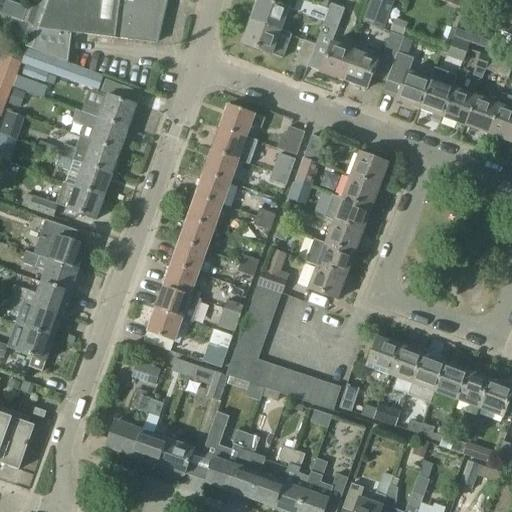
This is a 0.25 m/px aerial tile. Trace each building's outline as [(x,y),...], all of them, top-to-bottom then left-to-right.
[(5,0),(0,0),(0,13),(10,17),(32,25),(41,0),(30,0),(28,8),(5,0)] [(28,36),(29,37),(26,47),(68,63),(71,33),(155,43),(164,0),(41,0),(32,25),(28,36)] [(290,9),(265,0),(258,0),(250,21),(291,36),(291,35),(281,31),(290,9)] [(301,0),(299,0),(296,11),(324,23),(329,10),(301,0)] [(393,0),(371,0),(364,21),(383,28),(393,0)] [(442,0),(442,2),(461,9),(464,0),(442,0)] [(511,0),(507,0),(497,30),(511,35),(511,0)] [(308,67),(321,72),(320,73),(343,82),(355,52),(331,43),(344,10),(331,6),(329,10),(324,23),(316,46),(315,48),(308,67)] [(10,17),(6,28),(28,36),(32,25),(10,17)] [(291,36),(250,21),(242,43),(283,58),(291,36)] [(407,25),(396,21),(391,32),(402,36),(407,25)] [(454,38),(470,43),(471,42),(490,49),(495,38),(460,24),(455,35),(454,38)] [(403,38),(391,33),(383,56),(395,60),(398,53),(403,38)] [(470,43),(454,38),(447,57),(463,63),(469,47),(470,43)] [(316,46),(304,41),(296,64),(307,68),(308,67),(315,48),(316,46)] [(22,64),(26,66),(23,74),(46,82),(49,74),(99,91),(104,77),(26,48),(23,59),(22,64)] [(377,61),(355,52),(343,82),(366,90),(377,61)] [(3,56),(2,55),(0,59),(0,65),(19,72),(22,64),(23,59),(4,53),(3,56)] [(395,60),(387,80),(402,86),(397,102),(420,110),(430,82),(407,73),(413,59),(398,53),(395,60)] [(490,59),(480,55),(476,67),(486,71),(490,59)] [(490,59),(486,71),(499,75),(508,79),(511,69),(511,66),(503,63),(490,59)] [(19,72),(0,65),(0,87),(11,92),(19,72)] [(430,82),(420,110),(434,116),(432,119),(441,123),(442,119),(453,90),(452,90),(457,77),(435,69),(430,82)] [(11,92),(0,87),(0,116),(2,118),(11,92)] [(453,90),(442,119),(464,127),(475,99),(453,90)] [(102,109),(93,106),(90,115),(110,122),(129,129),(137,106),(107,95),(102,109)] [(498,107),(487,136),(510,144),(511,138),(511,101),(502,97),(498,107)] [(475,99),(464,127),(487,136),(498,107),(475,99)] [(254,113),(229,105),(221,128),(246,136),(250,125),(262,129),(266,118),(254,114),(254,113)] [(72,122),(83,126),(80,137),(121,152),(129,129),(110,122),(90,115),(76,110),(72,122)] [(297,156),(305,132),(289,127),(286,135),(282,134),(277,149),(297,156)] [(213,150),(238,159),(237,161),(250,165),(258,141),(246,137),(246,136),(221,128),(213,150)] [(113,174),(121,152),(80,137),(76,149),(65,145),(61,156),(113,174)] [(316,163),(324,141),(311,137),(304,158),(316,163)] [(238,159),(213,150),(204,173),(230,182),(237,161),(238,159)] [(273,171),(290,177),(296,161),(279,154),(273,171)] [(387,165),(358,154),(350,177),(379,188),(387,165)] [(61,156),(57,168),(79,175),(75,185),(75,186),(105,197),(113,174),(61,156)] [(310,174),(300,170),(296,182),(306,185),(310,174)] [(290,177),(273,171),(270,181),(286,186),(290,177)] [(230,182),(204,173),(196,195),(222,204),(230,182)] [(350,177),(342,199),(341,200),(370,211),(379,188),(350,177)] [(59,204),(67,207),(67,209),(97,219),(105,197),(75,186),(75,185),(65,181),(57,203),(34,195),(30,208),(54,216),(59,204)] [(306,185),(296,182),(289,199),(306,205),(312,188),(306,185)] [(188,218),(214,227),(222,204),(196,195),(188,218)] [(324,218),(333,221),(333,222),(362,233),(370,211),(341,200),(342,199),(333,195),(324,218)] [(257,217),(273,223),(276,215),(259,209),(257,217)] [(294,218),(284,215),(280,227),(290,231),(294,218)] [(273,223),(257,217),(254,226),(270,231),(273,223)] [(180,240),(206,250),(214,227),(188,218),(180,240)] [(39,244),(35,254),(78,270),(87,246),(75,242),(79,231),(48,220),(39,244)] [(362,233),(333,222),(324,244),(354,256),(362,233)] [(275,238),(286,242),(290,231),(280,227),(275,238)] [(172,263),(198,272),(206,250),(180,240),(172,263)] [(315,241),(306,263),(316,267),(345,279),(354,256),(324,244),(315,241)] [(271,250),(263,272),(286,280),(289,273),(280,270),(285,255),(271,250)] [(22,263),(45,271),(41,282),(70,292),(78,270),(35,254),(26,251),(22,263)] [(241,262),(257,268),(260,261),(243,255),(241,262)] [(257,268),(241,262),(237,272),(254,278),(257,268)] [(164,286),(190,295),(198,272),(172,263),(164,286)] [(307,290),(337,302),(345,279),(316,267),(307,290)] [(258,286),(262,287),(281,294),(286,280),(263,272),(258,286)] [(36,294),(14,285),(10,296),(62,314),(70,292),(41,282),(36,294)] [(155,308),(182,317),(181,319),(194,324),(202,300),(190,296),(190,295),(164,286),(155,308)] [(258,286),(255,297),(277,305),(281,294),(262,287),(258,286)] [(9,300),(6,308),(29,316),(25,327),(54,337),(62,314),(10,296),(9,300)] [(255,297),(251,308),(273,316),(277,305),(255,297)] [(225,308),(242,314),(244,307),(227,301),(225,308)] [(182,317),(155,308),(147,331),(174,341),(181,319),(182,317)] [(242,314),(225,308),(217,327),(234,333),(242,314)] [(251,308),(247,319),(269,327),(273,316),(251,308)] [(247,319),(243,330),(266,338),(269,327),(247,319)] [(8,346),(8,347),(31,355),(28,366),(42,371),(54,337),(25,327),(16,324),(8,346)] [(243,330),(239,341),(262,349),(266,338),(243,330)] [(378,338),(367,367),(389,376),(400,347),(378,338)] [(239,341),(235,352),(258,360),(262,349),(239,341)] [(8,346),(0,343),(0,357),(4,359),(8,347),(8,346)] [(209,354),(205,353),(202,363),(222,370),(228,352),(211,346),(209,354)] [(401,347),(390,376),(397,379),(393,389),(408,395),(412,385),(423,356),(401,347)] [(235,352),(226,376),(228,376),(230,377),(250,384),(258,360),(235,352)] [(412,385),(408,395),(431,404),(435,393),(445,364),(423,356),(412,385)] [(177,359),(172,372),(189,379),(190,379),(195,365),(177,359)] [(262,388),(270,364),(258,360),(250,384),(262,388)] [(162,369),(137,361),(132,378),(156,386),(162,369)] [(274,392),(282,368),(270,364),(262,388),(274,392)] [(445,364),(435,393),(456,402),(468,373),(445,364)] [(190,379),(210,386),(207,398),(219,402),(228,376),(195,365),(190,379)] [(286,396),(293,372),(282,368),(274,392),(286,396)] [(298,399),(305,376),(293,372),(286,396),(298,399)] [(468,373),(456,402),(479,410),(490,381),(468,373)] [(317,380),(305,376),(298,399),(309,403),(317,380)] [(230,377),(227,384),(248,391),(250,384),(230,377)] [(321,407),(329,384),(317,380),(309,403),(321,407)] [(501,419),(511,391),(511,389),(490,381),(479,410),(501,419)] [(341,388),(329,384),(321,407),(333,411),(341,388)] [(347,385),(346,390),(340,409),(352,413),(360,389),(347,385)] [(147,414),(152,400),(141,396),(136,410),(147,414)] [(152,400),(147,414),(159,418),(164,404),(152,400)] [(377,409),(364,405),(361,416),(373,420),(374,417),(377,409)] [(33,415),(44,419),(46,413),(35,409),(33,415)] [(377,409),(374,417),(373,420),(385,424),(388,413),(377,409)] [(0,461),(18,468),(34,425),(0,412),(0,461)] [(212,428),(203,455),(214,459),(206,483),(229,491),(242,455),(249,435),(237,431),(232,444),(234,445),(232,450),(220,446),(224,432),(230,417),(217,412),(212,428)] [(115,421),(106,448),(132,457),(142,430),(115,421)] [(411,421),(407,431),(419,435),(423,425),(411,421)] [(419,435),(431,439),(431,440),(441,443),(443,437),(433,433),(434,428),(423,425),(419,435)] [(168,439),(142,430),(132,457),(158,466),(168,439)] [(168,439),(158,466),(184,475),(193,448),(180,444),(183,434),(171,430),(168,439)] [(249,435),(244,448),(255,452),(260,439),(249,435)] [(441,443),(439,447),(451,450),(463,455),(465,451),(467,445),(454,441),(443,437),(441,443)] [(511,444),(503,442),(495,465),(508,470),(511,459),(511,444)] [(467,445),(465,451),(463,455),(475,458),(478,449),(467,445)] [(286,470),(264,463),(251,499),(274,507),(289,464),(294,451),(282,447),(277,461),(288,465),(286,470)] [(294,451),(289,464),(274,507),(286,511),(297,511),(305,491),(312,472),(311,472),(309,477),(299,473),(300,469),(301,469),(305,455),(294,451)] [(251,499),(264,463),(242,455),(229,491),(251,499)] [(336,474),(332,487),(321,483),(323,476),(328,463),(316,459),(311,472),(312,472),(305,491),(297,511),(323,511),(327,503),(338,507),(348,479),(336,474)] [(503,474),(468,461),(459,486),(472,491),(478,476),(499,483),(503,474)] [(419,511),(429,480),(418,476),(405,511),(415,511),(416,511),(419,511)] [(380,511),(386,497),(385,496),(376,493),(373,502),(361,497),(364,488),(351,484),(342,509),(352,511),(380,511)] [(386,497),(380,511),(401,511),(394,509),(397,500),(398,489),(389,485),(385,496),(386,497)]
